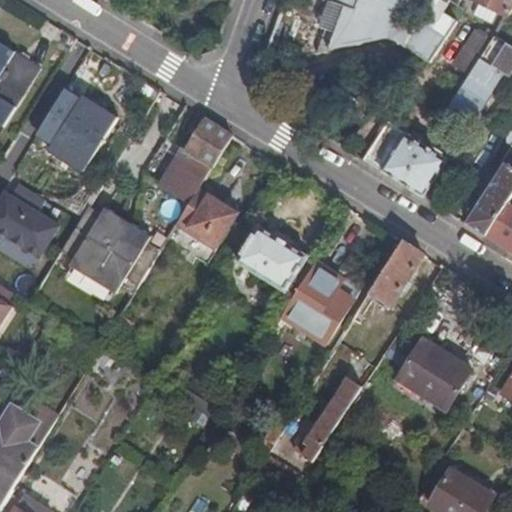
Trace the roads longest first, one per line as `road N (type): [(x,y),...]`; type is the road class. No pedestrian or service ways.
road 1 (residential): [(227,106),(511,281)]
road 2 (residential): [(55,0),(227,106)]
